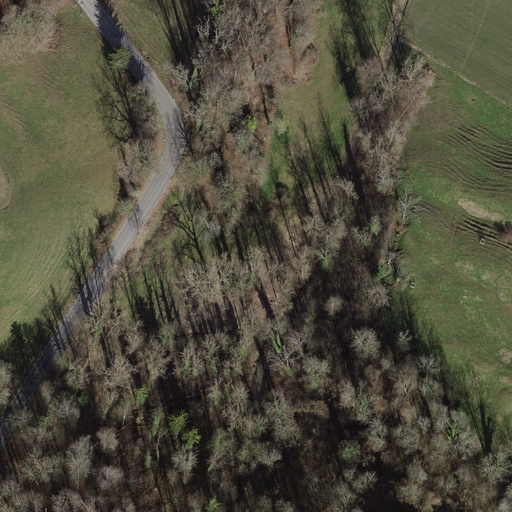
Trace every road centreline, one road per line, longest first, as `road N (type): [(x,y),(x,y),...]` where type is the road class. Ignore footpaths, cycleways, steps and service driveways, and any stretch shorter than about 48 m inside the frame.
road 1 (track): [(236,511),(256,462),(265,361),(325,257),(403,0)]
road 2 (tertiary): [(87,0),(167,103),(175,148),(0,437)]
